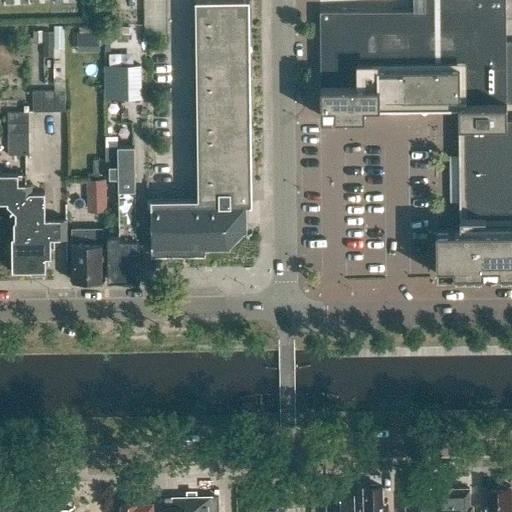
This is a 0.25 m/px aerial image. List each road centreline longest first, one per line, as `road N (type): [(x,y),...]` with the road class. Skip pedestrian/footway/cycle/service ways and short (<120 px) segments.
road 1 (residential): [(286,311),(283,0)]
road 2 (unclassified): [(288,453),(0,457)]
road 3 (secondary): [(286,311),(0,313)]
road 4 (secondary): [(511,310),(286,311)]
road 5 (unclassified): [(511,449),(288,453)]
road 6 (unclassified): [(286,311),(288,453)]
